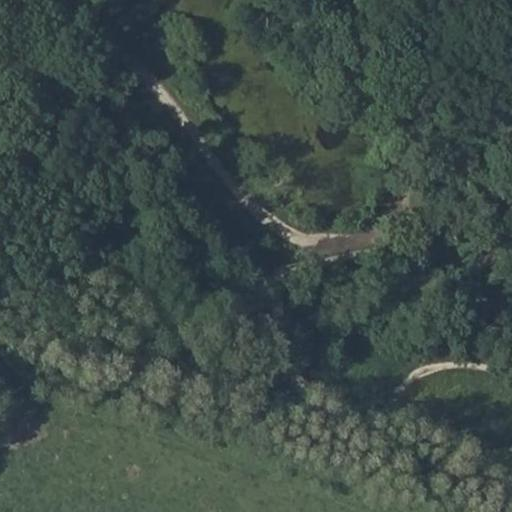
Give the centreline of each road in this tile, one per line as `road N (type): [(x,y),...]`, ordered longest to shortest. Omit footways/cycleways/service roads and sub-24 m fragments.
road 1 (track): [(340,244),(298,246),(264,231),(155,86),(113,50),(83,33),(0,20)]
road 2 (track): [(270,0),(394,159),(401,204),(359,242),(340,244)]
